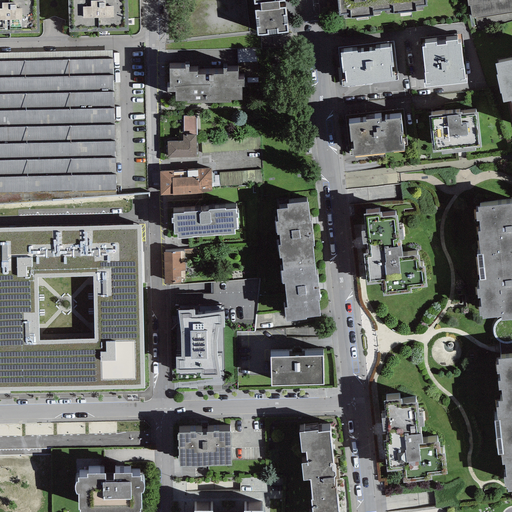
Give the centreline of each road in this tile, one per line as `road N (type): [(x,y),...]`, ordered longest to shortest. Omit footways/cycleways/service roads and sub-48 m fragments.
road 1 (residential): [(163,407),(151,0)]
road 2 (residential): [(304,0),(354,403)]
road 3 (residential): [(163,407),(354,403)]
road 4 (residential): [(0,412),(163,407)]
road 5 (unknown): [(0,29),(152,23)]
road 6 (unknown): [(310,45),(459,25)]
